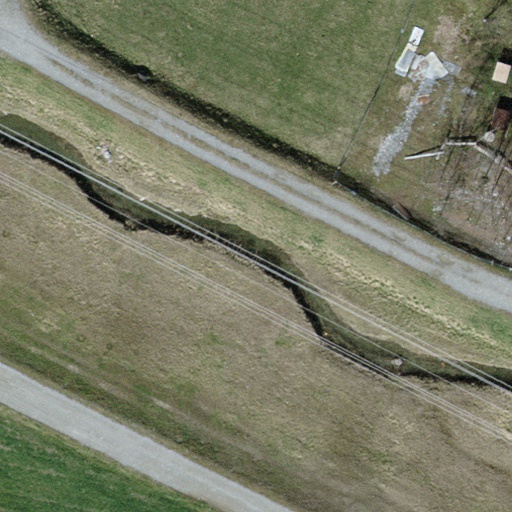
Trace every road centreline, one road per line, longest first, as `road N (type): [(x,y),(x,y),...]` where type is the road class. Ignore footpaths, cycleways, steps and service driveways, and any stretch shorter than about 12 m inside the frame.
road 1 (track): [(0,37),(511,303)]
road 2 (track): [(0,369),(277,511)]
